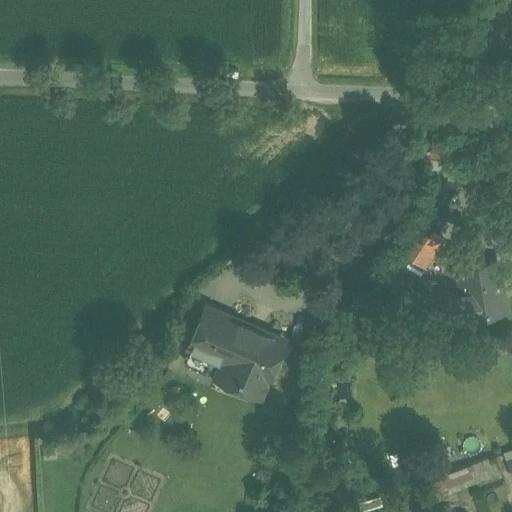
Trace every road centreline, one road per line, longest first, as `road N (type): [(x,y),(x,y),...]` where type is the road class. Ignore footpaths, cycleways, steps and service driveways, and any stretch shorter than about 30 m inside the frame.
road 1 (unclassified): [(303,90),(0,77)]
road 2 (unclassified): [(511,101),(303,90)]
